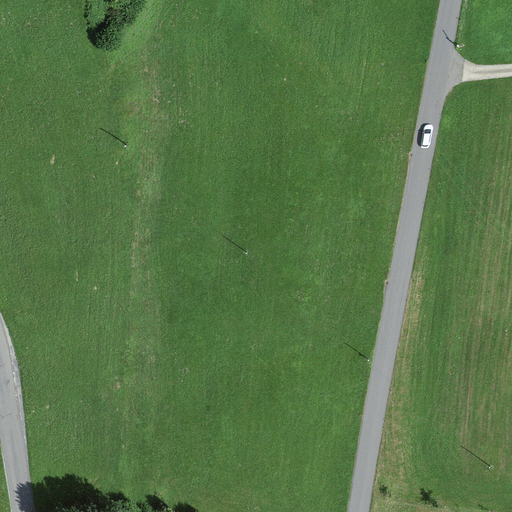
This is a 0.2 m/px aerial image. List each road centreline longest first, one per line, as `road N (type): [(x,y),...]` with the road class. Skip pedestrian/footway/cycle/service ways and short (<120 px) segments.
road 1 (tertiary): [(357,511),(452,0)]
road 2 (tertiary): [(0,377),(23,511)]
